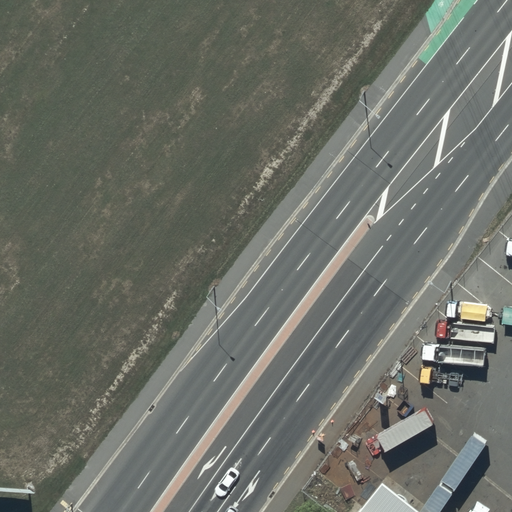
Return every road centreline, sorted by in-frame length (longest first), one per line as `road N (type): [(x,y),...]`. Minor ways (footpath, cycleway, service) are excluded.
road 1 (secondary): [(124,511),(364,177),(506,0)]
road 2 (secondary): [(511,118),(209,511)]
